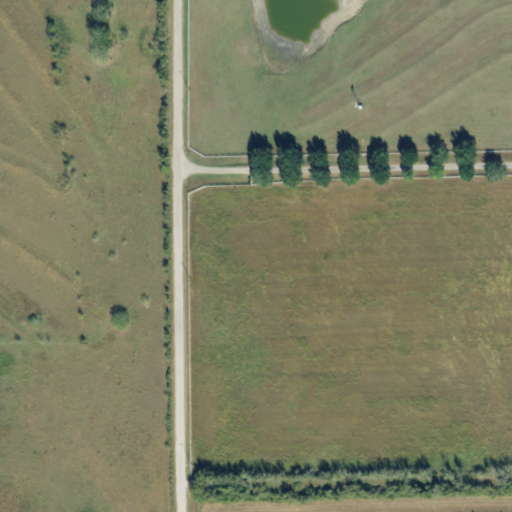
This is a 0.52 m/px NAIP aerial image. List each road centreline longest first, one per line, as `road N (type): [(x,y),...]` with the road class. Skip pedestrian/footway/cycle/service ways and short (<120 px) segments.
road 1 (residential): [(180,511),(177,0)]
road 2 (residential): [(511,475),(180,479)]
